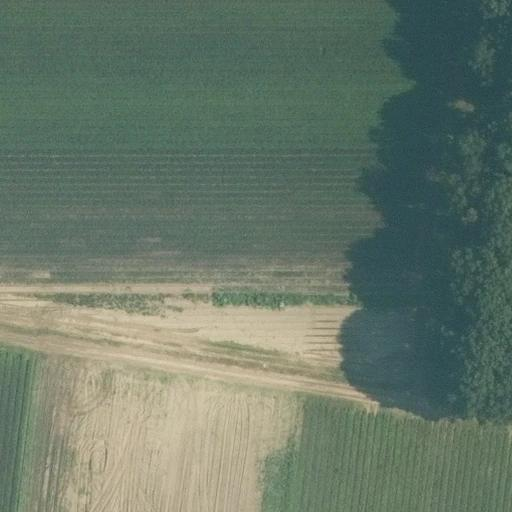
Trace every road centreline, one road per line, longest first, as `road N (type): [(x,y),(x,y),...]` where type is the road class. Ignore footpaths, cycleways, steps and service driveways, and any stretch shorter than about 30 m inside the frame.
road 1 (track): [(461,406),(0,329)]
road 2 (track): [(511,108),(461,406)]
